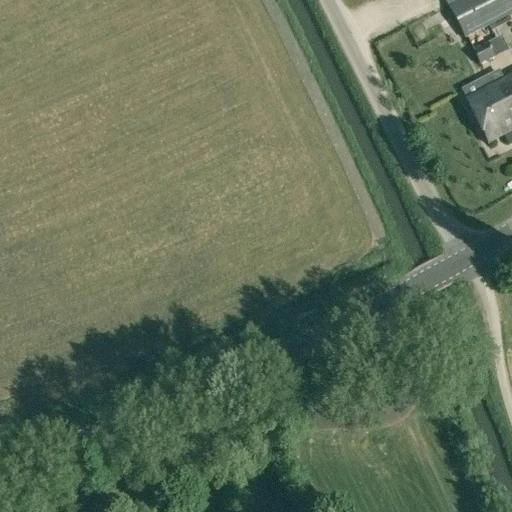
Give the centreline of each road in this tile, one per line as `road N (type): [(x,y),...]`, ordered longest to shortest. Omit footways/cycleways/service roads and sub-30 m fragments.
road 1 (unclassified): [(382,303),(411,378),(399,411),(238,435),(90,511)]
road 2 (tertiary): [(0,466),(146,416),(382,303)]
road 3 (unclassified): [(469,259),(443,226),(329,0)]
